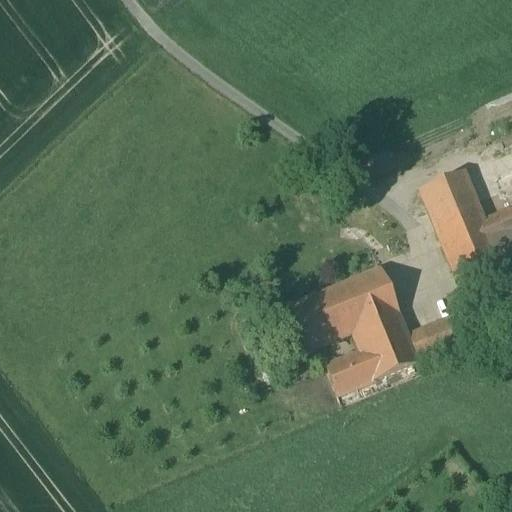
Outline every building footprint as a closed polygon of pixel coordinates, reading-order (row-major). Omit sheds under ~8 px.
[(466,309),(510,291),(496,257),(482,224),(462,176),(419,194),(466,309)] [(511,211),(482,224),(496,257),(511,249),(511,211)] [(323,371),(339,410),(421,376),(417,367),(406,340),(379,274),(335,292),(353,336),(361,356),(323,371)] [(335,292),(274,317),(292,361),(353,336),(335,292)] [(478,311),(406,340),(417,367),(489,337),(478,311)]
